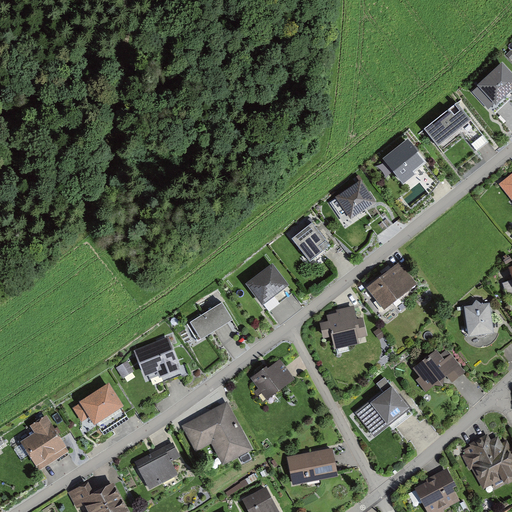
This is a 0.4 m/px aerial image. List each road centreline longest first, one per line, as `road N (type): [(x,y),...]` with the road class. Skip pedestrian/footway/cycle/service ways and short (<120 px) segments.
road 1 (track): [(0,293),(96,223),(133,0)]
road 2 (residential): [(20,511),(289,328)]
road 3 (residential): [(289,328),(511,151)]
road 4 (residential): [(289,328),(381,493)]
road 5 (residential): [(381,493),(499,391)]
